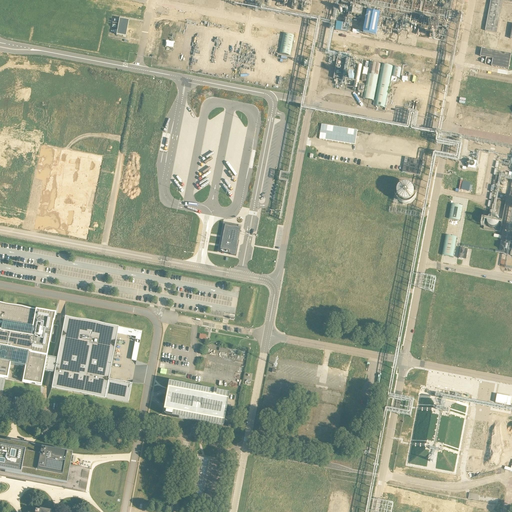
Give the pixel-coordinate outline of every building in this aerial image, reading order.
[(511,0),(490,0),(485,31),(497,33),(503,1),(511,2),(511,0)] [(377,37),(381,16),(368,13),(364,35),(377,37)] [(126,37),(129,21),(120,20),(117,35),(126,37)] [(294,36),(283,34),(279,54),(290,56),(294,36)] [(493,59),(492,63),(509,66),(511,55),(482,49),(480,57),(493,59)] [(363,99),(374,101),(381,64),(370,62),(363,99)] [(374,106),(385,109),(393,67),(382,65),(374,106)] [(401,68),(394,67),(392,77),(399,78),(401,68)] [(501,157),(497,156),(494,156),(492,167),(495,168),(487,209),(491,210),(501,157)] [(461,181),(459,190),(470,192),(472,183),(461,181)] [(402,201),(404,202),(406,202),(409,201),(411,200),(413,198),(414,196),(415,194),(415,191),(414,189),(413,187),(411,185),(409,184),(407,183),(404,183),(402,184),(400,185),(398,187),(397,189),(396,191),(396,193),(397,196),(398,198),(399,200),(402,201)] [(462,206),(451,204),(449,219),(460,221),(462,206)] [(241,228),(225,225),(222,240),(220,250),(229,252),(228,254),(230,255),(230,256),(236,257),(239,242),(238,242),(240,233),(241,228)] [(457,238),(446,236),(442,255),(453,257),(457,238)] [(459,259),(466,260),(468,250),(461,248),(459,259)] [(47,356),(55,314),(0,303),(0,379),(2,380),(41,387),(44,372),(50,373),(54,373),(51,389),(68,392),(105,399),(128,403),(132,383),(109,379),(118,326),(65,316),(57,358),(53,357),(47,356)] [(215,392),(168,383),(166,392),(163,407),(162,413),(162,414),(163,415),(164,416),(165,417),(222,428),(228,395),(215,392)] [(64,489),(87,493),(86,492),(90,469),(91,470),(91,469),(67,465),(69,457),(69,456),(6,444),(1,443),(1,441),(0,441),(0,476),(64,488),(64,489)] [(190,498),(201,501),(208,460),(197,458),(190,498)] [(191,507),(206,510),(207,505),(192,502),(191,507)]
